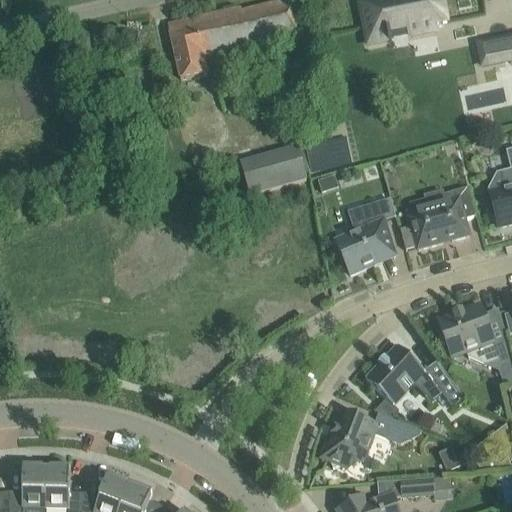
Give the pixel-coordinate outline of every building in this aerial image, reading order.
[(389,10),(388,4),(361,9),(368,50),(438,38),(437,31),(448,29),(443,1),(389,10)] [(220,92),(240,87),(232,58),(301,45),(296,22),(292,3),(242,14),(241,11),(168,27),(173,46),(181,82),(208,77),(206,63),(212,62),(220,92)] [(511,39),(479,46),(483,68),(511,62),(511,39)] [(511,85),(470,94),(475,118),(511,110),(511,85)] [(440,128),(445,99),(417,93),(411,123),(440,128)] [(250,198),(307,182),(298,149),(241,164),(250,198)] [(493,216),(495,225),(497,224),(499,231),(511,227),(511,152),(506,153),(511,173),(501,175),(506,192),(490,196),(495,216),(493,216)] [(469,239),(460,203),(409,216),(419,252),(469,239)] [(351,221),(356,236),(336,244),(351,279),(396,259),(385,223),(383,223),(378,206),(365,210),(367,216),(351,221)] [(455,316),(454,316),(455,318),(438,324),(442,335),(438,344),(447,348),(452,361),(466,356),(468,360),(485,368),(500,363),(494,346),(495,345),(481,308),(463,315),(462,313),(461,314),(462,316),(456,319),(455,316)] [(414,388),(432,405),(443,396),(453,409),(454,408),(468,414),(472,411),(437,363),(425,371),(426,372),(425,374),(398,349),(366,383),(394,409),(414,388)] [(498,371),(505,390),(506,390),(511,389),(511,363),(501,368),(498,371)] [(378,429),(341,414),(322,461),(330,464),(334,472),(341,469),(349,471),(352,462),(363,457),(367,458),(378,429)] [(422,434),(400,425),(393,445),(401,448),(420,439),(422,434)] [(511,449),(507,427),(468,457),(483,478),(511,475),(511,449)] [(440,456),(449,475),(461,469),(452,450),(440,456)] [(23,499),(11,499),(10,495),(11,511),(22,511),(23,511),(42,511),(45,511),(47,480),(47,473),(44,473),(44,469),(24,469),(23,499)] [(50,470),(50,473),(47,473),(47,480),(45,511),(82,511),(85,497),(84,500),(70,500),(71,470),(50,470)] [(98,506),(85,501),(86,497),(85,497),(82,511),(121,511),(130,490),(127,489),(128,485),(109,478),(98,506)] [(435,498),(433,481),(401,484),(403,501),(435,498)] [(134,488),(133,491),(130,490),(121,511),(146,511),(153,495),(134,488)] [(0,500),(0,511),(11,511),(10,495),(10,499),(0,500)] [(364,498),(341,511),(398,511),(394,498),(369,506),(364,498)]
